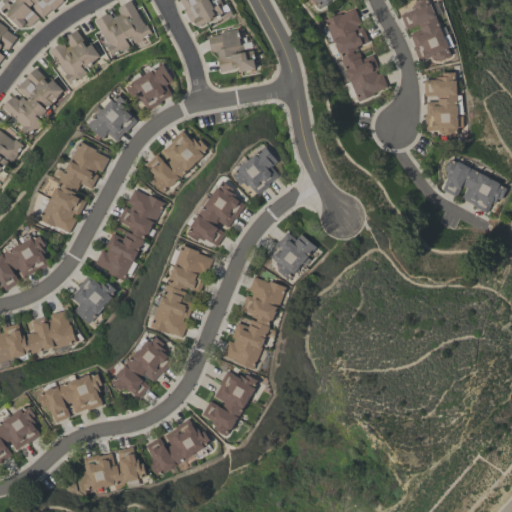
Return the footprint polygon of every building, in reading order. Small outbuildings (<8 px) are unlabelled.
[(63,0),(53,9),(52,8),(42,17),(32,6),(36,2),(35,1),(29,6),(39,17),(28,26),(25,23),(21,27),(20,26),(19,27),(9,15),(8,17),(0,6),(0,0),(63,0)] [(111,55),(105,46),(107,44),(94,20),(107,12),(108,14),(109,13),(111,18),(119,14),(116,9),(118,8),(117,7),(130,0),(143,25),(145,24),(151,33),(133,43),(129,34),(124,37),(128,45),(111,55)] [(179,0),(220,0),(223,5),(226,3),(229,9),(223,13),(223,14),(213,19),(213,18),(199,25),(198,24),(197,25),(194,20),(190,22),(183,9),(184,9),(179,0)] [(416,0),(428,0),(430,3),(431,2),(445,35),(449,33),(453,44),(449,46),(450,49),(449,49),(451,55),(439,60),(437,56),(432,58),(431,56),(419,61),(413,46),(414,46),(409,34),(420,29),(418,23),(406,28),(400,13),(412,9),(411,6),(415,4),(414,1),(416,0)] [(356,100),(343,70),(344,70),(339,59),(341,58),(338,52),(337,52),(333,44),(334,43),(333,40),(331,40),(323,20),(339,13),(340,14),(354,8),(360,22),(355,24),(357,28),(362,26),(368,41),(356,46),(357,48),(352,50),(353,53),(358,51),(361,58),(372,54),(378,68),(374,70),(376,73),(380,72),(387,87),(356,100)] [(17,37),(7,49),(6,48),(5,49),(1,46),(0,47),(0,53),(3,56),(0,60),(0,22),(7,28),(6,29),(17,37)] [(219,71),(217,57),(219,57),(217,51),(212,52),(212,50),(210,50),(208,36),(220,34),(220,32),(237,28),(239,38),(241,37),(243,48),(251,47),(252,49),(253,49),(254,58),(253,58),(255,68),(238,72),(237,70),(236,66),(233,67),(234,68),(219,71)] [(76,29),(87,46),(91,43),(99,56),(94,59),(95,60),(85,67),(84,66),(82,68),(85,72),(84,74),(79,77),(77,77),(68,83),(63,75),(65,74),(49,50),(62,41),(65,47),(68,45),(63,37),(76,29)] [(173,80),(166,84),(171,94),(160,101),(161,102),(147,110),(138,93),(132,96),(126,86),(133,82),(132,81),(163,63),(173,80)] [(27,136),(19,128),(21,126),(1,106),(11,96),(12,97),(14,96),(17,100),(21,96),(25,100),(27,99),(15,87),(25,78),(24,77),(35,67),(44,76),(43,77),(48,83),(52,79),(62,90),(58,94),(59,95),(44,109),(45,110),(37,118),(41,122),(27,136)] [(455,71),(455,79),(456,79),(457,94),(462,94),(462,113),(457,113),(457,115),(462,115),(462,126),(457,126),(457,129),(456,129),(456,136),(443,136),(443,132),(438,132),(437,129),(424,130),(424,113),(426,113),(425,101),(437,100),(437,94),(423,95),(423,79),(436,79),(436,76),(442,76),(442,72),(455,71)] [(115,140),(107,132),(102,138),(87,123),(112,98),(113,99),(118,93),(130,105),(125,109),(136,120),(125,132),(124,131),(115,140)] [(0,130),(12,140),(14,138),(23,145),(10,161),(2,155),(1,156),(7,161),(0,170),(0,130)] [(202,154),(176,179),(178,181),(170,189),(167,186),(161,192),(152,182),(155,180),(151,176),(153,174),(145,165),(156,154),(164,163),(169,159),(161,150),(171,142),(170,140),(181,130),(190,139),(192,137),(196,141),(199,139),(207,148),(202,153),(202,154)] [(40,219),(44,211),(43,210),(49,198),(50,198),(56,186),(58,188),(61,182),(59,181),(79,140),(96,148),(95,151),(108,157),(101,171),(96,169),(94,173),(98,175),(91,188),(80,183),(76,190),(72,188),(71,190),(75,192),(74,195),(85,200),(78,215),(73,213),(71,216),(75,218),(69,232),(54,225),(54,226),(40,219)] [(272,166),(279,175),(268,183),(269,184),(257,194),(249,184),(247,186),(244,181),(240,184),(233,174),(239,169),(238,168),(266,146),(278,161),(272,166)] [(441,189),(447,177),(445,176),(448,171),(444,169),(450,158),(457,162),(457,161),(500,183),(499,184),(506,188),(500,199),(497,198),(493,205),(489,203),(485,212),(471,205),(472,204),(460,198),(466,187),(461,185),(455,197),(441,189)] [(217,246),(206,238),(204,240),(199,237),(197,240),(187,233),(191,226),(190,226),(203,207),(201,206),(207,197),(210,198),(217,187),(218,187),(223,181),(234,188),(232,191),(236,194),(235,197),(245,204),(236,217),(235,216),(227,227),(218,220),(215,226),(225,233),(217,246)] [(117,220),(124,206),(128,208),(130,204),(126,202),(133,188),(147,195),(147,194),(163,202),(152,223),(151,223),(146,234),(145,233),(142,239),(143,240),(132,261),(131,261),(121,279),(106,272),(107,270),(94,263),(101,249),(105,252),(107,247),(104,246),(111,232),(122,238),(128,225),(117,220)] [(264,254),(276,240),(277,241),(286,231),(295,239),(300,233),(315,246),(306,256),(309,259),(303,265),(301,263),(300,264),(299,263),(297,265),(298,266),(290,276),(289,275),(286,278),(276,270),(279,267),(274,263),(273,263),(270,261),(270,259),(264,254)] [(49,264),(40,269),(39,268),(25,276),(24,274),(22,276),(17,268),(12,270),(19,282),(5,290),(0,282),(0,255),(21,242),(19,238),(28,233),(30,237),(31,237),(32,238),(39,234),(45,245),(42,247),(44,252),(42,253),(49,264)] [(181,336),(167,331),(166,333),(150,327),(167,284),(168,285),(170,278),(175,265),(174,265),(182,244),(199,251),(198,253),(211,258),(198,291),(187,287),(186,289),(181,287),(180,290),(184,291),(180,303),(186,305),(185,308),(187,308),(182,320),(187,322),(181,336)] [(115,290),(110,296),(111,297),(87,323),(72,310),(78,304),(69,296),(77,287),(76,286),(88,274),(97,282),(98,280),(103,284),(105,281),(115,290)] [(222,355),(227,340),(232,342),(234,337),(230,336),(235,322),(237,322),(239,316),(249,319),(255,321),(256,318),(251,316),(252,314),(240,309),(245,294),(251,296),(252,291),(248,290),(253,276),(267,281),(268,280),(284,286),(277,307),(276,306),(271,320),(270,319),(267,326),(268,326),(264,338),(263,338),(252,369),(233,362),(234,359),(222,355)] [(30,320),(45,316),(46,319),(50,318),(49,314),(64,309),(68,324),(69,324),(74,341),(30,353),(30,351),(23,353),(24,355),(0,361),(0,331),(2,331),(1,327),(17,322),(20,334),(33,331),(30,320)] [(139,398),(129,389),(127,391),(123,387),(121,390),(111,382),(116,376),(116,375),(152,333),(163,343),(161,346),(165,349),(163,351),(172,360),(162,372),(160,371),(152,381),(147,377),(144,381),(149,386),(139,398)] [(201,414),(209,400),(220,407),(223,401),(213,396),(220,385),(218,384),(226,370),(237,376),(239,374),(243,377),(246,373),(257,380),(253,387),(254,388),(243,407),(230,430),(229,429),(225,436),(214,429),(216,426),(211,423),(212,421),(201,414)] [(54,421),(50,410),(47,411),(46,405),(42,407),(37,395),(45,392),(44,390),(89,374),(90,375),(97,372),(102,385),(98,386),(100,391),(97,392),(102,404),(69,415),(69,416),(54,421)] [(39,435),(26,443),(26,442),(15,449),(9,440),(4,443),(11,454),(0,460),(0,422),(27,405),(34,416),(31,417),(35,422),(32,424),(39,435)] [(159,474),(159,473),(156,475),(150,466),(153,464),(149,458),(151,456),(144,445),(158,436),(165,447),(170,444),(164,434),(175,428),(174,427),(188,418),(194,429),(197,428),(200,432),(203,430),(210,441),(203,445),(204,446),(203,447),(206,452),(197,457),(194,453),(159,474)] [(82,457),(97,454),(98,455),(111,452),(113,465),(116,464),(116,463),(119,462),(116,450),(132,446),(135,459),(137,458),(138,463),(142,462),(145,475),(137,477),(137,479),(136,479),(138,484),(125,486),(124,481),(83,491),(80,477),(84,476),(82,471),(85,470),(82,457)]
